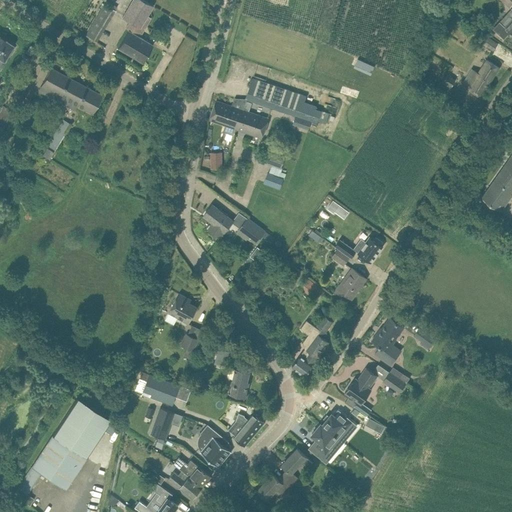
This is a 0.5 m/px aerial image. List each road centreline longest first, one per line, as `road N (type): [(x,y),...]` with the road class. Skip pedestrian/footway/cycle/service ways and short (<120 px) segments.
road 1 (unclassified): [(289,401),(314,389),(366,319),(511,79)]
road 2 (unclassified): [(289,401),(280,372),(179,235),(174,188),(191,115)]
road 3 (unclassified): [(3,0),(191,115)]
road 4 (unclassified): [(202,511),(281,423),(289,401)]
